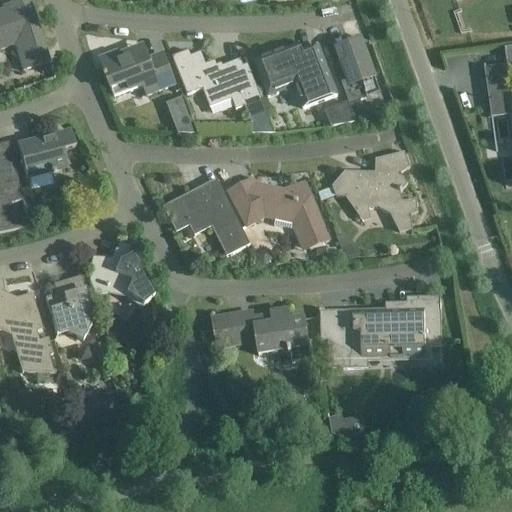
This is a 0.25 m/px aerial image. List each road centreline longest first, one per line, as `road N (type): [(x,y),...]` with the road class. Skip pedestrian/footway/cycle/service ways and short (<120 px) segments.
road 1 (unclassified): [(511,312),(395,0)]
road 2 (residential): [(114,157),(253,158),(392,137)]
road 3 (residential): [(62,14),(215,24),(331,19)]
road 4 (residential): [(181,286),(317,288),(443,259)]
road 5 (residential): [(140,214),(0,260)]
